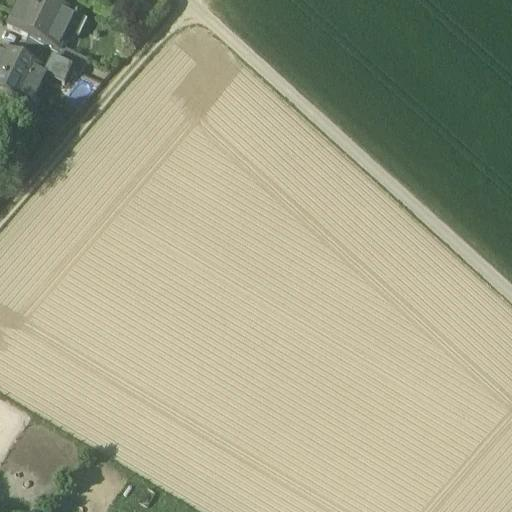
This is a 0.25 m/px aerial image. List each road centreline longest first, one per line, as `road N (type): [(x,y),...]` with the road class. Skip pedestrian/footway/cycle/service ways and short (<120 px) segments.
road 1 (track): [(511,296),(182,0)]
road 2 (track): [(184,2),(0,217)]
